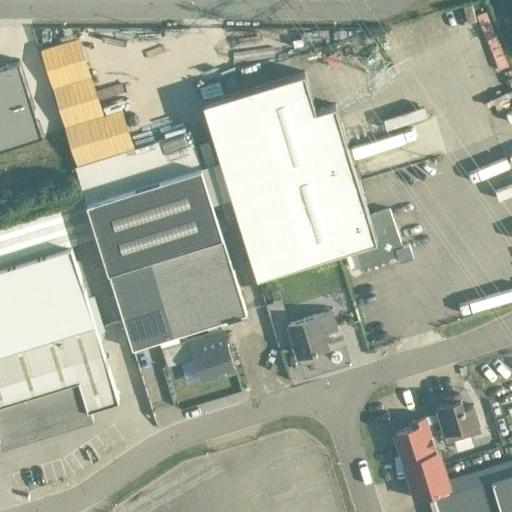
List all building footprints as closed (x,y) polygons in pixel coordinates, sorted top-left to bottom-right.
[(0,146),(43,133),(19,57),(0,63),(0,146)] [(133,347),(207,324),(221,320),(248,311),(201,164),(189,129),(76,163),(85,189),(133,347)] [(119,396),(119,395),(114,380),(100,333),(96,319),(72,243),(70,243),(59,206),(0,224),(0,435),(2,443),(93,414),(90,405),(96,403),(116,397),(119,396)] [(345,221),(355,250),(360,265),(359,266),(366,269),(368,264),(373,267),(375,262),(380,264),(383,259),(387,262),(390,256),(398,253),(400,260),(414,255),(409,242),(403,244),(390,206),(345,221)] [(325,331),(337,327),(331,308),(288,321),(298,353),(313,348),(314,349),(329,345),(325,331)] [(236,367),(221,320),(207,324),(209,332),(162,346),(168,365),(195,356),(202,378),(236,367)] [(482,431),(480,424),(480,422),(474,403),(464,406),(460,391),(444,396),(446,401),(436,404),(441,418),(429,422),(428,422),(426,414),(411,419),(413,424),(403,427),(397,429),(393,430),(395,435),(392,440),(397,443),(414,498),(429,493),(452,486),(440,447),(437,448),(431,429),(443,426),(445,435),(447,441),(482,431)] [(511,511),(511,471),(430,497),(430,498),(433,497),(438,511),(511,511)]
